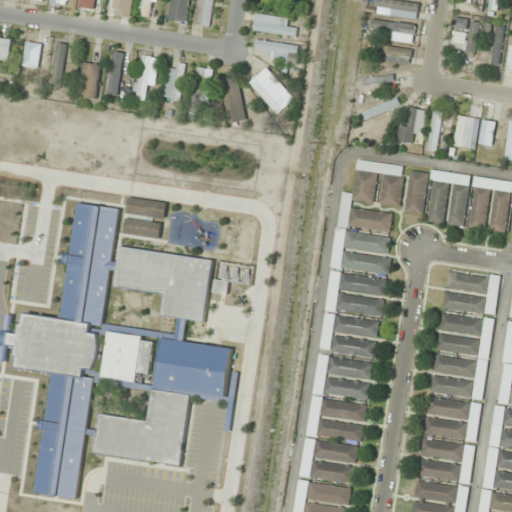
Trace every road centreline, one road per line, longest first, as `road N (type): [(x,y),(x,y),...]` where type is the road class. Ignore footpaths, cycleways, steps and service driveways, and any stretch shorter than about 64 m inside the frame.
road 1 (residential): [(380,511),(418,248)]
road 2 (residential): [(0,17),(231,49)]
